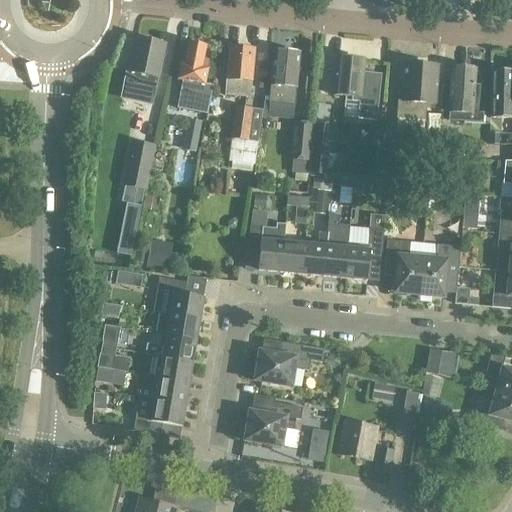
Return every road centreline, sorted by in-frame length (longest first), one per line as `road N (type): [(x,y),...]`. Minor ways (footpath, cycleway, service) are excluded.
road 1 (residential): [(211,474),(236,315),(511,341)]
road 2 (secondary): [(36,341),(49,52)]
road 3 (residential): [(348,22),(136,2)]
road 4 (unclassified): [(406,511),(360,495),(232,477)]
road 5 (residential): [(511,31),(348,22)]
